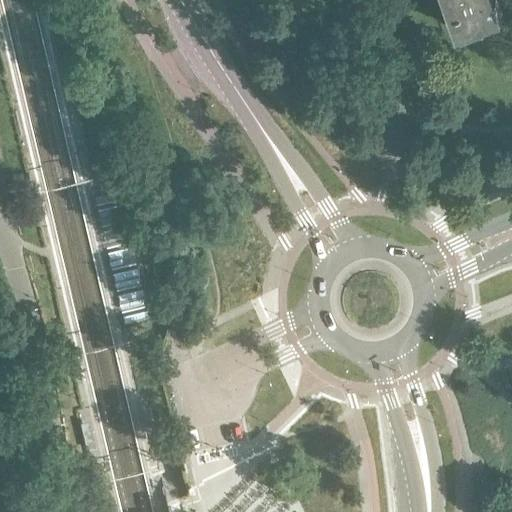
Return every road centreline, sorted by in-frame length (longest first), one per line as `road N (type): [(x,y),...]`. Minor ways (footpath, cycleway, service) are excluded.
road 1 (residential): [(54,511),(57,463),(0,233)]
road 2 (primary): [(429,501),(430,436),(403,348)]
road 3 (secondary): [(356,243),(256,122)]
road 4 (secondary): [(256,122),(329,260)]
road 5 (primary): [(372,357),(429,501)]
road 6 (secondary): [(256,122),(185,0)]
road 7 (primary): [(329,260),(314,293),(320,326),(348,352),(372,357)]
